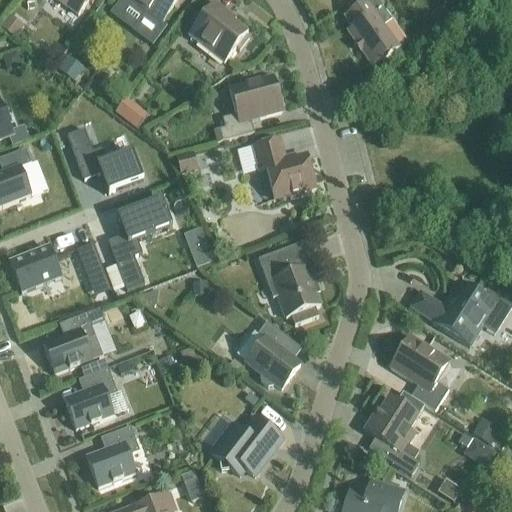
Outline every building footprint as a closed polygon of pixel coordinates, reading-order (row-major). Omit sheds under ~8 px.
[(52,0),(78,19),(88,5),(92,7),(96,0),(52,0)] [(124,0),(124,1),(145,17),(133,32),(152,46),(164,30),(161,27),(173,12),(176,14),(186,1),(184,0),(124,0)] [(361,54),(372,69),(399,50),(383,29),(391,23),(374,0),(372,0),(344,20),(352,31),(347,35),(355,46),(354,47),(360,55),(361,54)] [(188,39),(224,67),(236,52),(239,54),(249,41),(245,39),(247,36),(233,25),(236,22),(214,5),(188,39)] [(450,12),(415,36),(423,47),(462,20),(455,10),(451,13),(450,12)] [(16,13),(4,25),(17,37),(28,25),(16,13)] [(218,132),(222,145),(254,137),(251,124),(283,116),(273,80),(229,92),(235,118),(222,121),(224,131),(218,132)] [(130,98),(119,113),(141,129),(152,115),(130,98)] [(0,141),(11,137),(0,107),(0,141)] [(84,133),(67,140),(84,185),(100,178),(108,197),(143,184),(132,155),(105,165),(101,153),(92,156),(84,133)] [(362,155),(357,135),(342,138),(346,158),(362,155)] [(266,172),(274,203),(289,199),(290,203),(304,199),(303,195),(315,192),(306,160),(286,165),(280,143),(252,150),(258,174),(266,172)] [(0,177),(0,211),(31,200),(20,172),(31,167),(26,153),(0,162),(0,170),(3,177),(0,177)] [(193,156),(176,160),(181,179),(198,174),(193,156)] [(124,238),(107,245),(126,295),(145,288),(134,260),(142,257),(137,243),(172,229),(161,202),(117,219),(124,238)] [(201,226),(186,232),(199,266),(215,260),(201,226)] [(95,243),(80,248),(98,298),(113,293),(95,243)] [(272,302),(277,301),(286,322),(291,320),(294,330),(318,321),(315,311),(320,309),(311,286),(315,285),(301,247),(258,263),(272,302)] [(49,252),(10,267),(21,297),(61,281),(49,252)] [(469,351),(496,309),(478,298),(478,292),(469,285),(463,288),(458,285),(448,301),(450,303),(445,312),(420,296),(411,311),(433,325),(432,327),(469,351)] [(121,302),(106,309),(111,319),(126,312),(121,302)] [(146,311),(131,314),(134,326),(149,323),(146,311)] [(103,360),(92,331),(104,326),(99,312),(58,328),(63,340),(42,348),(54,379),(69,373),(69,374),(79,370),(79,369),(92,364),(103,360)] [(264,342),(246,366),(261,378),(260,381),(260,385),(268,391),(272,390),(274,388),(281,393),(283,391),(287,390),(286,387),(289,383),(293,383),(292,379),(300,369),(288,359),(296,348),(267,326),(257,337),(264,342)] [(418,389),(411,400),(424,409),(434,416),(448,394),(435,386),(449,365),(410,340),(390,372),(418,389)] [(65,408),(75,434),(90,428),(90,429),(100,425),(114,419),(107,401),(117,397),(108,372),(78,384),(84,401),(65,408)] [(424,409),(411,400),(402,395),(396,405),(388,401),(374,424),(371,422),(364,434),(375,441),(368,453),(411,480),(418,468),(413,464),(419,456),(408,449),(415,437),(409,433),(418,419),(417,419),(424,409)] [(500,432),(482,420),(478,425),(476,424),(469,434),(495,450),(502,438),(498,435),(500,432)] [(211,458),(219,464),(220,475),(231,473),(239,480),(244,473),(254,481),(283,443),(254,421),(243,436),(233,428),(211,458)] [(87,466),(97,492),(112,486),(112,487),(123,483),(122,482),(136,477),(129,459),(139,455),(130,430),(100,442),(107,459),(87,466)] [(445,476),(435,490),(455,503),(464,489),(445,476)] [(397,511),(403,495),(370,485),(366,497),(350,492),(343,511),(397,511)] [(130,511),(173,511),(168,497),(130,511)] [(461,511),(486,511),(487,511),(470,497),(459,510),(461,511)]
